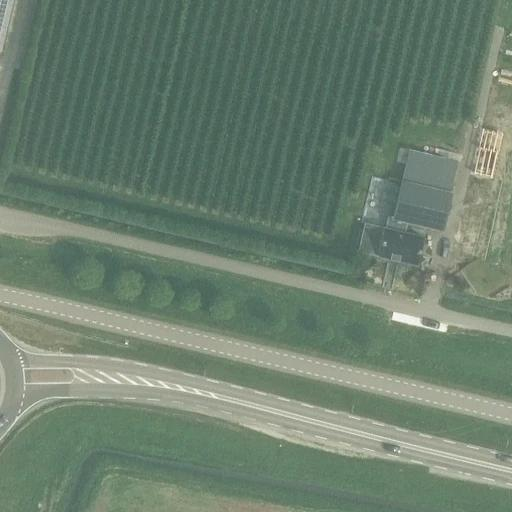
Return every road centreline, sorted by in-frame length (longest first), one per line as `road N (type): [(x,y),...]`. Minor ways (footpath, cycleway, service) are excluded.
road 1 (unclassified): [(511,415),(0,295)]
road 2 (residential): [(511,331),(0,213)]
road 3 (secondary): [(511,463),(160,375),(10,362)]
road 4 (secondary): [(13,404),(70,391),(179,395),(511,479)]
road 5 (track): [(84,511),(98,470),(319,511)]
